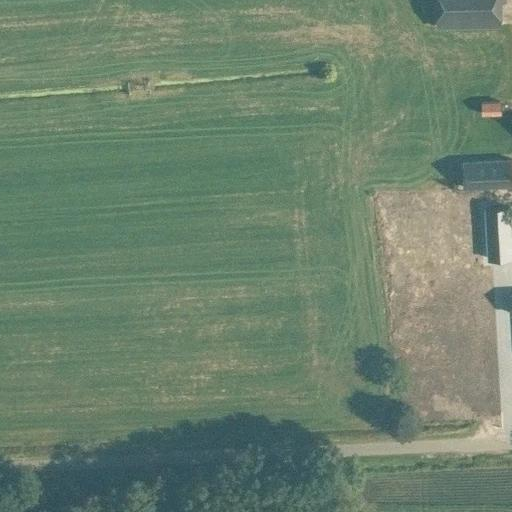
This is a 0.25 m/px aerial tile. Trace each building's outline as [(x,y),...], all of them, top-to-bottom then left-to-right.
[(430,0),(431,1),(435,1),(436,25),(501,24),(500,0),(430,0)] [(482,100),(482,113),(501,112),(500,99),(482,100)] [(511,183),(511,158),(462,161),(463,185),(511,183)] [(511,251),(509,205),(486,206),(488,257),(511,255),(511,251)] [(418,284),(419,334),(452,332),(450,283),(418,284)]
